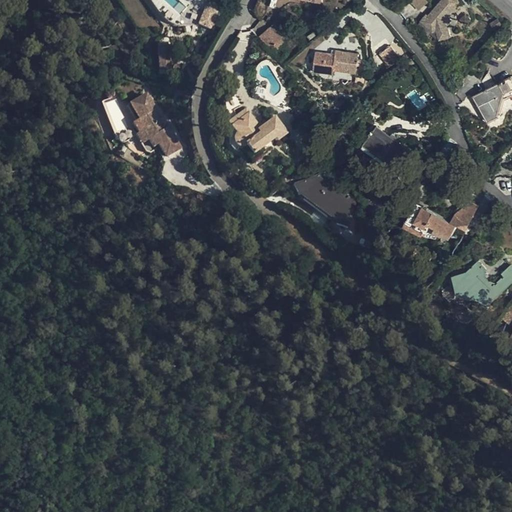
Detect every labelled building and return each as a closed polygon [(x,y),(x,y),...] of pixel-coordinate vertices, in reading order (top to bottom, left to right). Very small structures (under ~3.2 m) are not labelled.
[(426,14),(420,21),(432,32),(436,31),(439,40),(450,36),(446,25),(448,24),(450,23),(450,21),(450,19),(448,15),(461,1),(460,0),(441,0),(428,15),(426,14)] [(209,5),(207,7),(197,22),(207,29),(217,14),(218,12),(218,9),(217,6),(214,5),(211,4),(209,5)] [(426,38),(432,32),(420,21),(415,27),(426,38)] [(269,27),(259,35),(272,52),(283,43),(269,27)] [(170,66),(168,40),(156,41),(158,67),(170,66)] [(390,46),(379,54),(388,66),(399,58),(390,46)] [(358,53),(336,50),(335,54),(328,53),(316,52),(314,71),(334,74),(334,70),(356,72),(357,65),(360,66),(361,60),(358,60),(358,53)] [(511,75),(479,93),(480,95),(479,98),(476,100),(487,122),(498,117),(503,100),(511,95),(511,75)] [(165,157),(181,150),(151,89),(129,100),(138,118),(132,121),(145,149),(158,143),(165,157)] [(115,133),(127,128),(113,97),(102,102),(115,133)] [(221,99),(224,114),(232,111),(230,97),(221,99)] [(236,117),(229,121),(227,123),(233,132),(232,135),(231,138),(231,140),(232,143),(235,146),(239,147),(244,146),(251,156),(267,144),(274,139),(276,141),(286,134),(274,118),(259,129),(244,110),(236,117)] [(229,121),(236,117),(232,111),(224,114),(229,121)] [(270,148),(267,144),(251,156),(244,146),(239,147),(235,146),(232,143),(231,140),(231,138),(232,135),(233,132),(227,123),(223,126),(227,133),(226,136),(226,139),(226,142),(227,145),(228,148),(230,149),(233,151),(235,151),(238,151),(241,150),(250,162),(270,148)] [(341,124),(338,127),(343,132),(346,128),(341,124)] [(414,152),(377,126),(364,143),(401,169),(414,152)] [(455,143),(447,137),(438,149),(445,155),(455,143)] [(355,202),(318,173),(295,186),(301,197),(337,224),(347,227),(355,202)] [(441,229),(452,235),(458,224),(468,229),(481,204),(480,203),(473,201),(466,205),(458,211),(452,220),(416,202),(406,221),(409,223),(408,226),(413,228),(415,226),(436,237),(439,233),(441,229)] [(455,208),(458,211),(466,205),(464,202),(455,208)] [(499,224),(492,218),(479,233),(486,239),(499,224)] [(408,226),(408,227),(422,235),(436,238),(436,237),(415,226),(413,228),(408,226)] [(450,237),(452,235),(441,229),(439,233),(450,237)] [(467,268),(453,271),(456,287),(471,284),(480,294),(478,295),(483,302),(488,301),(494,296),(496,298),(511,282),(511,270),(510,268),(503,275),(504,276),(496,284),(493,281),(490,283),(484,276),(485,274),(482,270),(484,268),(476,260),(467,268)] [(511,305),(501,319),(510,324),(511,321),(511,305)]
